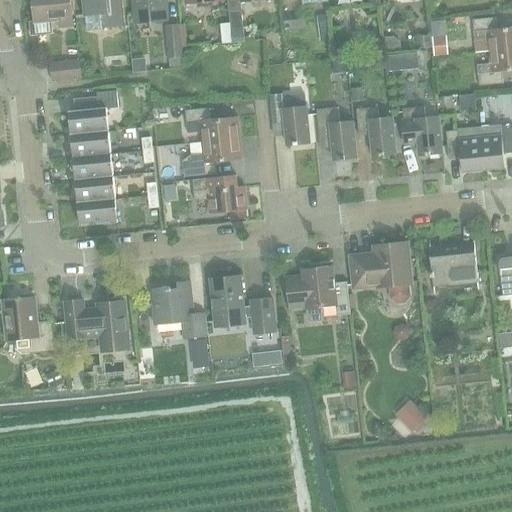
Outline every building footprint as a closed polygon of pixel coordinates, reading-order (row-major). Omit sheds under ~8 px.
[(50,21),(58,20),(59,28),(73,26),(70,0),(31,0),(34,22),(29,22),(30,36),(52,34),(50,21)] [(81,0),(83,16),(99,15),(100,29),(125,27),(122,0),(81,0)] [(132,0),(135,23),(167,20),(165,0),(132,0)] [(376,0),(368,0),(370,11),(377,10),(376,0)] [(241,10),(229,11),(230,23),(232,42),(244,41),(243,36),(241,10)] [(327,15),(317,16),(318,28),(329,27),(327,15)] [(489,51),(511,48),(511,27),(497,29),(496,17),(472,19),(474,41),(488,39),(489,51)] [(444,21),(429,22),(431,35),(431,37),(446,36),(444,21)] [(232,42),(230,23),(220,24),(222,43),(232,42)] [(184,67),(182,47),(180,24),(165,25),(169,68),(184,67)] [(431,35),(412,37),(413,50),(432,48),(431,37),(431,36),(431,35)] [(393,36),(383,37),(385,53),(401,51),(400,41),(393,36)] [(446,36),(431,37),(432,48),(433,57),(448,55),(446,36)] [(511,48),(489,51),(490,63),(477,64),(479,86),(502,83),(501,72),(511,70),(511,48)] [(418,53),(388,56),(389,71),(419,68),(418,53)] [(383,56),(372,58),(373,70),(385,69),(383,56)] [(145,59),(132,60),(133,72),(146,71),(145,59)] [(50,63),(52,81),(81,78),(80,60),(50,63)] [(346,61),(333,60),(333,71),(346,71),(346,61)] [(361,86),(350,87),(352,101),(363,100),(361,86)] [(106,109),(114,108),(118,108),(117,92),(99,93),(99,96),(73,99),(74,111),(69,111),(71,135),(108,131),(106,109)] [(290,98),(282,99),(282,93),(270,95),(273,125),(285,123),(287,145),(309,143),(306,106),(304,94),(290,95),(290,98)] [(475,93),(475,111),(507,111),(507,93),(475,93)] [(331,138),(333,160),(356,158),(353,121),(339,122),(338,107),(316,109),(319,139),(331,138)] [(371,134),(373,156),(395,154),(392,117),(379,119),(377,107),(356,109),(359,135),(371,134)] [(417,133),(419,155),(442,153),(438,116),(425,118),(424,107),(402,109),(405,135),(417,133)] [(209,108),(185,110),(187,133),(201,131),(202,142),(240,138),(237,116),(210,119),(209,108)] [(479,127),(483,170),(505,168),(503,154),(511,152),(511,124),(500,126),(500,125),(479,127)] [(462,172),(483,170),(479,127),(457,129),(458,130),(446,131),(448,159),(460,158),(462,172)] [(73,157),(111,154),(108,131),(71,135),(73,157)] [(142,150),(152,149),(151,137),(141,138),(142,150)] [(240,138),(202,142),(203,154),(190,155),(182,161),(184,177),(216,174),(215,162),(242,159),(240,138)] [(152,149),(142,150),(144,163),(154,162),(152,149)] [(75,180),(113,176),(111,154),(73,157),(75,180)] [(78,203),(115,199),(113,176),(75,180),(78,203)] [(208,199),(209,214),(232,211),(247,210),(245,186),(217,189),(216,177),(192,180),(194,201),(208,199)] [(147,196),(157,195),(156,182),(146,183),(147,196)] [(149,208),(158,207),(157,195),(147,196),(149,208)] [(115,199),(78,203),(80,226),(118,222),(115,199)] [(247,210),(232,211),(233,220),(248,219),(247,210)] [(410,296),(408,284),(411,284),(407,242),(373,246),(374,254),(350,256),(353,288),(377,286),(377,287),(389,286),(391,299),(396,303),(405,302),(410,296)] [(429,248),(433,286),(478,281),(474,243),(429,248)] [(511,254),(509,257),(504,258),(502,258),(501,259),(500,260),(500,261),(499,262),(499,263),(502,296),(511,294),(511,254)] [(322,317),(321,308),(336,306),(337,315),(350,314),(347,282),(334,283),(332,266),(302,269),(302,276),(285,278),(289,308),(306,307),(307,318),(310,321),(319,320),(322,317)] [(210,278),(215,321),(252,317),(254,334),(276,332),(272,298),(250,300),(251,306),(244,306),(240,275),(210,278)] [(199,337),(207,337),(205,312),(194,313),(190,281),(177,282),(177,285),(151,288),(155,325),(182,322),(183,339),(199,337)] [(2,299),(7,341),(15,340),(15,348),(22,354),(55,351),(52,320),(37,322),(34,296),(2,299)] [(65,301),(68,339),(100,336),(102,352),(129,349),(124,300),(97,303),(98,309),(84,310),(82,299),(65,301)] [(511,335),(511,332),(499,333),(501,349),(511,348),(511,335)] [(206,340),(188,342),(189,352),(207,351),(206,340)] [(281,351),(273,352),(274,365),(282,364),(281,351)] [(356,372),(344,373),(346,389),(358,388),(356,372)] [(419,409),(405,423),(412,431),(426,417),(419,409)]
